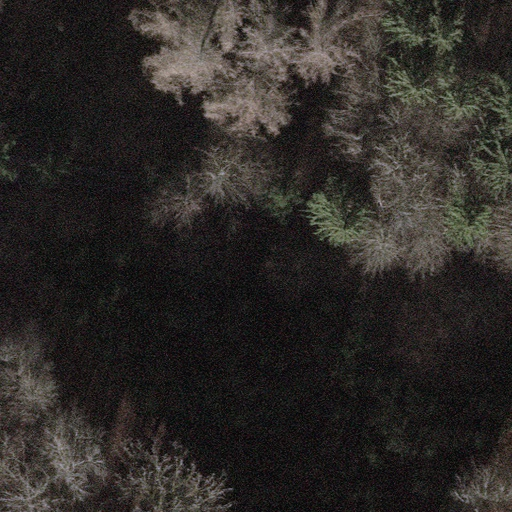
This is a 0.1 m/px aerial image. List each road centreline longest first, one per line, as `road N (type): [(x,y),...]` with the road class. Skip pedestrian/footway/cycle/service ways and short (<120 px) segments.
road 1 (track): [(511,243),(312,205),(0,165)]
road 2 (track): [(0,249),(94,350),(119,441),(96,496),(47,511)]
